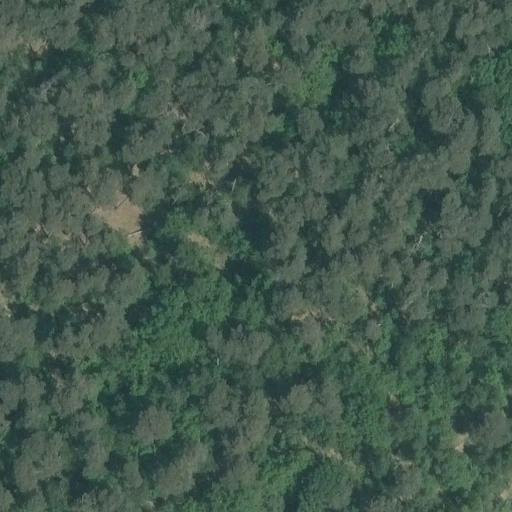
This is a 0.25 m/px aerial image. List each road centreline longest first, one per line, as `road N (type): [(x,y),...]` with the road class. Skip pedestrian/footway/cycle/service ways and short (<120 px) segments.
road 1 (unknown): [(124,511),(144,465),(209,410),(261,318),(310,266),(354,190),(322,0)]
road 2 (track): [(511,406),(448,429),(367,511)]
